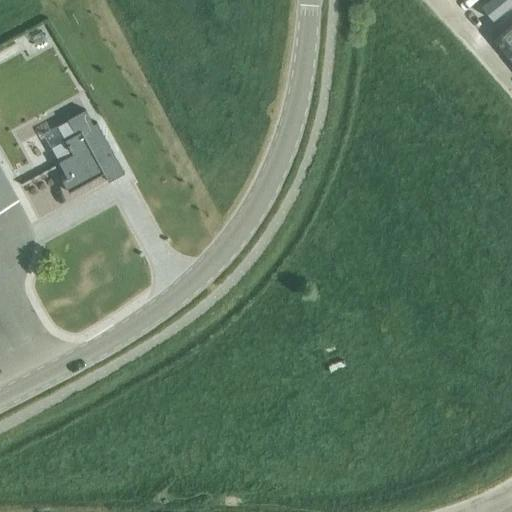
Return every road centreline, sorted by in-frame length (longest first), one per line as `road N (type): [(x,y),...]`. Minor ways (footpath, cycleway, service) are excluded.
road 1 (secondary): [(0,399),(142,323),(196,281),(235,233),(287,136),(311,0)]
road 2 (residential): [(511,89),(429,0)]
